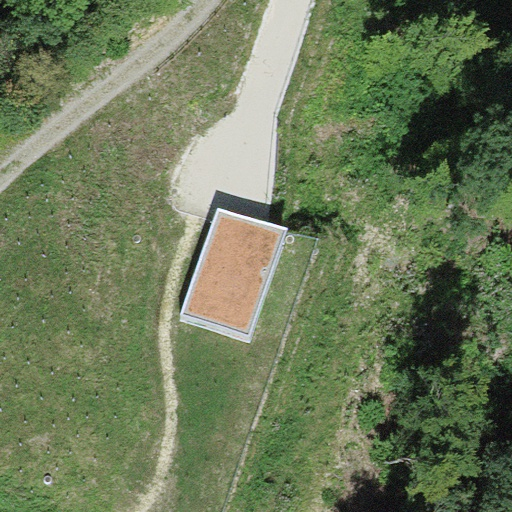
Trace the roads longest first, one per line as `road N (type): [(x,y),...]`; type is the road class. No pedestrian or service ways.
road 1 (track): [(137,511),(152,495),(171,421),(166,323),(285,0)]
road 2 (track): [(0,165),(55,115),(154,58),(216,0)]
